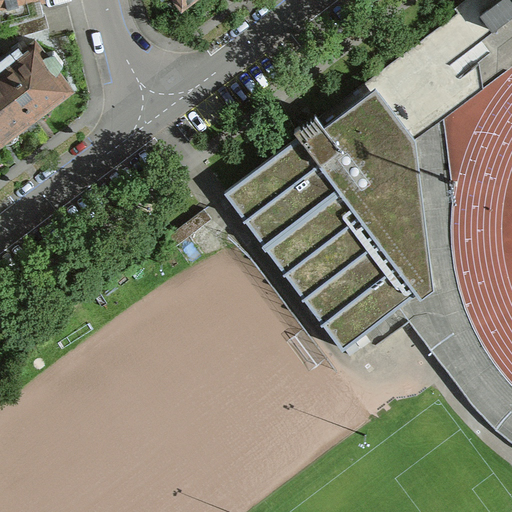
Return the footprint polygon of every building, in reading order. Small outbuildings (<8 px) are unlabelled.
[(0,0),(0,24),(12,21),(43,11),(40,0),(0,0)] [(293,115),(300,124),(294,129),(300,136),(282,149),(226,191),(245,216),(243,218),(244,219),(246,218),(264,241),(262,243),(263,244),(264,246),(265,247),(267,246),(285,269),(283,271),(284,272),(286,271),(304,294),(302,296),(303,297),(305,296),(322,319),(320,321),(322,322),(324,321),(343,346),(388,312),(400,327),(409,320),(420,336),(464,395),(490,424),(511,441),(511,415),(511,416),(469,366),(445,321),(434,287),(415,139),(483,88),(480,71),(479,61),(459,75),(450,63),(511,16),(511,0),(463,0),(454,7),(457,11),(318,116),(315,113),(314,114),(307,105),(293,115)] [(43,11),(12,21),(17,36),(48,27),(43,11)] [(54,49),(44,52),(35,39),(23,48),(18,42),(11,47),(16,54),(0,65),(0,72),(32,115),(38,110),(39,112),(41,112),(43,112),(45,111),(46,110),(48,108),(48,107),(49,104),(48,102),(51,100),(70,86),(57,69),(62,60),(54,49)] [(18,125),(32,115),(0,72),(0,138),(4,135),(5,136),(7,137),(8,137),(10,137),(12,136),(13,134),(14,133),(15,131),(15,129),(15,127),(18,125)] [(168,235),(176,245),(212,218),(204,208),(168,235)]
